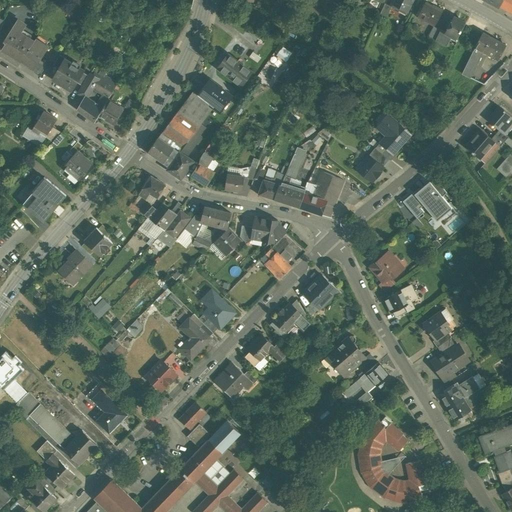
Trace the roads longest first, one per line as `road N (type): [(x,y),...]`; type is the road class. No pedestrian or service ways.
road 1 (residential): [(67,511),(336,236)]
road 2 (residential): [(336,236),(486,511)]
road 3 (residential): [(336,236),(511,68)]
road 4 (residential): [(124,153),(214,202),(324,226),(336,236)]
road 5 (tertiary): [(0,306),(124,153)]
road 6 (tertiary): [(124,153),(191,49),(206,0)]
road 7 (residential): [(0,69),(124,153)]
